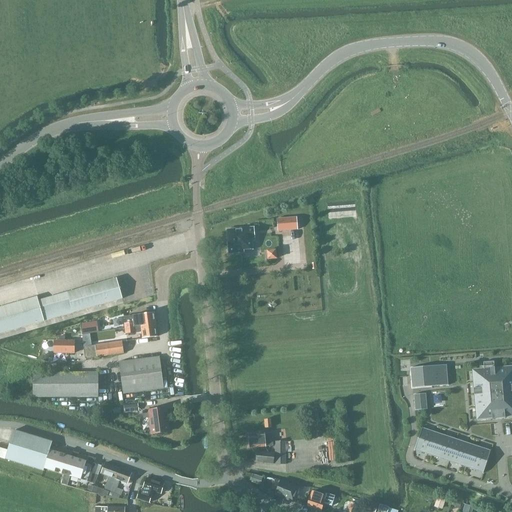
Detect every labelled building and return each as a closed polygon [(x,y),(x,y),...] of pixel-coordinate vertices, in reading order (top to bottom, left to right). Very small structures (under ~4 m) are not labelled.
[(296,218),(276,219),(277,231),(297,230),(296,218)] [(227,230),(228,243),(227,243),(227,254),(244,253),(243,250),(252,250),(251,239),(254,239),(254,228),(227,230)] [(275,251),(267,251),(268,260),(276,259),(275,251)] [(0,333),(122,299),(116,279),(38,302),(37,297),(0,307),(0,333)] [(154,313),(123,317),(125,329),(156,325),(154,313)] [(90,324),(81,325),(81,334),(97,332),(96,326),(90,327),(90,324)] [(156,325),(125,329),(126,334),(141,332),(142,339),(157,337),(156,325)] [(104,340),(114,338),(113,330),(103,332),(104,340)] [(74,340),(54,340),(54,353),(74,353),(74,340)] [(122,343),(122,342),(84,347),(86,359),(124,354),(123,349),(124,349),(123,342),(122,343)] [(123,394),(163,389),(159,357),(119,362),(123,394)] [(483,370),(473,370),(477,420),(511,416),(511,367),(494,369),(494,362),(483,363),(483,370)] [(446,365),(410,368),(412,388),(448,385),(446,365)] [(33,398),(98,397),(97,373),(33,373),(33,398)] [(426,394),(413,395),(415,411),(427,410),(426,394)] [(124,406),(124,413),(139,411),(138,404),(124,406)] [(152,434),(168,432),(166,419),(167,419),(166,408),(142,412),(143,418),(149,418),(152,434)] [(422,428),(422,427),(414,451),(415,450),(482,473),(483,474),(490,450),(422,428)] [(14,431),(5,459),(43,471),(44,468),(65,475),(62,484),(67,486),(70,476),(90,482),(94,484),(97,476),(92,474),(95,464),(93,464),(50,450),(52,442),(14,431)] [(264,434),(257,434),(257,437),(249,437),(250,448),(265,447),(272,446),(272,436),(264,437),(264,434)] [(285,465),(285,442),(275,442),(275,465),(285,465)] [(273,464),(274,454),(274,453),(256,451),(255,462),(273,464)] [(94,486),(91,493),(99,495),(99,494),(108,496),(109,491),(118,468),(105,463),(101,474),(109,477),(104,489),(94,486)] [(108,496),(119,498),(120,496),(115,494),(117,489),(120,481),(127,484),(131,473),(118,468),(109,491),(108,496)] [(254,475),(251,482),(260,485),(262,478),(254,475)] [(147,503),(152,491),(161,494),(164,484),(146,478),(143,488),(140,487),(136,499),(147,503)] [(275,495),(293,503),(298,487),(281,480),(275,495)] [(311,497),(310,496),(306,507),(321,511),(323,504),(331,506),(335,497),(326,494),(325,496),(312,492),(311,497)] [(435,508),(438,497),(429,495),(426,505),(435,508)] [(355,511),(358,505),(350,503),(347,511),(355,511)]
